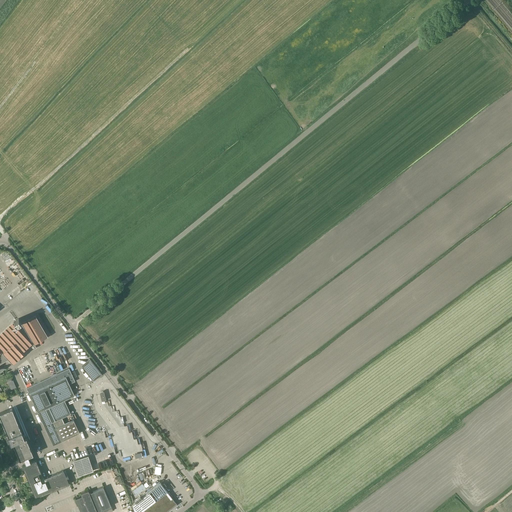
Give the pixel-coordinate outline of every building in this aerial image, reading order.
[(0,371),(1,371),(3,369),(6,368),(5,367),(4,367),(3,367),(2,367),(1,368),(0,368),(0,363),(7,360),(8,361),(10,360),(11,361),(12,363),(22,353),(20,351),(19,350),(22,347),(25,344),(25,343),(28,341),(31,343),(33,342),(36,340),(37,340),(37,339),(40,337),(40,338),(41,338),(41,337),(46,334),(47,336),(49,334),(48,331),(46,327),(44,324),(42,320),(40,317),(38,314),(35,315),(36,317),(31,320),(30,320),(27,322),(26,322),(26,323),(23,325),(23,324),(23,325),(21,322),(19,318),(14,322),(16,325),(15,326),(15,325),(14,325),(14,326),(11,329),(8,332),(5,335),(4,335),(2,338),(1,338),(0,339),(0,371)] [(93,363),(85,370),(94,380),(94,381),(102,374),(93,363)] [(38,382),(27,388),(38,412),(38,413),(54,445),(79,433),(80,433),(74,419),(64,424),(62,418),(52,423),(45,409),(65,400),(75,395),(73,391),(69,384),(75,381),(69,368),(68,368),(52,376),(51,377),(38,382)] [(12,380),(10,377),(6,379),(8,382),(11,390),(16,387),(13,380),(12,380)] [(4,411),(0,412),(0,417),(11,444),(13,443),(20,460),(23,458),(24,461),(29,459),(27,456),(28,456),(33,454),(26,437),(24,438),(12,408),(6,410),(7,410),(4,411)] [(120,428),(111,430),(108,430),(107,431),(109,438),(112,437),(114,445),(115,445),(117,445),(118,451),(121,451),(123,459),(135,456),(135,457),(135,458),(144,456),(144,452),(142,444),(138,445),(137,439),(134,440),(132,432),(129,432),(127,426),(120,428)] [(88,455),(73,460),(78,475),(93,470),(88,455)] [(23,466),(22,466),(22,467),(35,498),(41,496),(43,495),(69,484),(67,478),(69,477),(68,475),(66,476),(63,470),(43,479),(43,478),(38,466),(36,461),(36,460),(30,463),(29,459),(24,461),(26,464),(23,466)] [(162,485),(161,483),(141,498),(140,496),(134,500),(136,502),(132,505),(134,511),(167,511),(177,504),(166,490),(166,489),(164,487),(166,486),(164,483),(162,485)] [(142,484),(133,491),(136,495),(146,488),(142,484)] [(77,498),(75,499),(80,511),(97,511),(111,506),(109,501),(103,487),(90,493),(88,490),(81,493),(82,496),(79,497),(77,498)]
